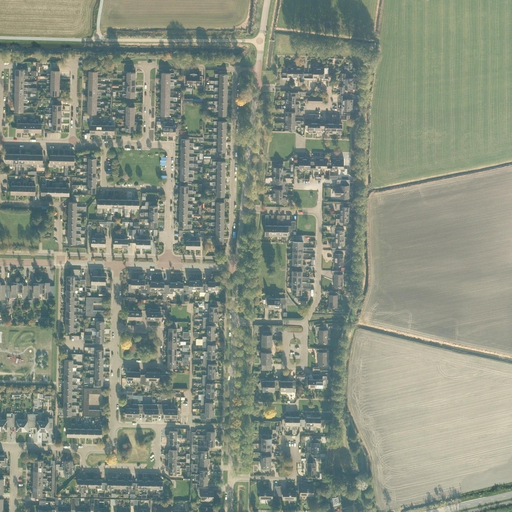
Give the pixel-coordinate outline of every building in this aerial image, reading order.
[(289,76),(292,77),(293,67),(287,67),(287,73),(282,73),(282,79),(287,79),(287,81),(289,81),(289,76)] [(298,67),(298,77),(301,77),(301,81),(304,81),(304,80),(308,80),(308,73),(304,73),(304,67),(298,67)] [(315,77),(318,77),(318,68),(313,68),(313,74),(308,73),(308,80),(312,80),(312,81),(315,81),(315,77)] [(324,68),(318,68),(318,77),(321,77),(321,82),(324,82),(324,80),(328,80),(328,74),(324,74),(324,68)] [(343,80),(343,84),(353,84),(353,78),(348,78),(348,73),(347,73),(347,71),(344,71),(344,73),(340,73),(340,78),(339,78),(339,80),(343,80)] [(184,77),(184,88),(193,89),(193,85),(193,83),(193,74),(190,74),(187,74),(187,78),(184,77)] [(199,84),(202,85),(202,78),(199,78),(199,75),(196,75),(196,74),(193,74),(193,83),(193,85),(199,85),(199,84)] [(355,84),(353,84),(343,84),(343,87),(339,87),(339,89),(340,89),(340,92),(341,92),(341,94),(346,94),(346,92),(347,92),(347,89),(353,90),(355,90),(355,84)] [(286,92),(286,95),(285,101),(295,101),(295,98),(298,98),(299,95),(297,95),(297,92),(286,92)] [(343,102),(343,105),(352,105),(353,99),(346,99),(347,96),(346,96),(346,94),(341,94),(341,95),(340,95),(340,99),(339,99),(339,102),(343,102)] [(295,104),(295,101),(285,101),(285,106),(289,106),(289,109),(292,109),(297,109),(297,107),(298,107),(298,104),(295,104)] [(352,111),(352,105),(343,105),(342,108),(338,108),(338,110),(340,110),(340,113),(340,115),(346,115),(350,115),(350,111),(352,111)] [(297,109),(292,109),(289,109),(289,112),(285,112),(285,117),(295,118),(295,115),(298,115),(298,112),(297,112),(297,109)] [(312,133),(312,134),(314,134),(314,123),(311,123),(311,120),(308,120),(308,121),(305,121),(305,129),(308,129),(308,133),(312,133)] [(314,123),(314,134),(316,134),(316,133),(320,133),(320,129),(322,129),(322,121),(320,121),(320,120),(317,120),(317,123),(314,123)] [(329,133),(329,134),(330,134),(331,124),(328,124),(328,120),(325,120),(325,121),(322,121),(322,129),(325,129),(325,133),(329,133)] [(300,126),(300,123),(285,123),(285,128),(289,129),(289,132),(294,132),(295,125),(300,126)] [(88,165),(96,165),(96,158),(89,158),(89,156),(84,156),(84,158),(84,161),(88,161),(88,165)] [(299,169),(299,171),(301,171),(301,167),(304,167),(304,157),(303,157),(303,158),(300,158),(299,158),(299,162),(295,162),(295,169),(299,169)] [(306,157),(304,157),(304,167),(307,167),(307,171),(310,171),(310,170),(313,170),(313,164),(310,164),(310,158),(306,158),(306,157)] [(313,164),(313,170),(315,170),(315,171),(318,171),(318,168),(321,168),(321,158),(319,157),(319,158),(315,158),(315,162),(313,162),(313,164)] [(328,171),(328,170),(329,170),(329,162),(327,162),(327,158),(323,158),(321,158),(321,168),(324,168),(324,171),(328,171)] [(329,162),(329,170),(331,170),(331,171),(334,171),(334,168),(338,168),(338,158),(336,158),(336,159),(332,158),(332,162),(329,162)] [(273,167),(273,172),(286,173),(286,170),(283,170),(283,164),(275,163),(275,167),(273,167)] [(282,181),(282,178),(273,178),(273,184),(279,184),(279,186),(284,187),(284,184),(286,184),(286,181),(282,181)] [(349,180),(346,180),(343,180),(337,180),(337,183),(344,183),(344,186),(340,186),(340,188),(335,188),(335,196),(339,196),(339,198),(349,199),(349,186),(350,180),(349,180)] [(62,195),(69,196),(69,187),(71,187),(71,183),(69,183),(66,183),(66,188),(62,188),(62,195)] [(284,187),(279,186),(279,189),(273,189),(273,195),(282,195),(282,192),(285,192),(286,189),(284,189),(284,187)] [(282,198),(282,195),(273,195),(272,200),(276,200),(276,203),(284,204),(284,201),(285,201),(285,198),(282,198)] [(216,209),(224,209),(224,202),(223,202),(223,199),(212,199),(212,205),(216,205),(216,209)] [(150,213),(157,213),(158,206),(152,206),(153,202),(145,202),(145,206),(145,209),(150,209),(150,212),(150,213)] [(340,214),(349,215),(349,207),(347,207),(347,204),(344,204),(344,206),(345,206),(345,207),(343,207),(343,204),(336,204),(336,210),(340,210),(340,214)] [(343,222),(349,222),(349,215),(340,214),(340,219),(336,219),(336,225),(343,225),(343,222)] [(282,236),(288,236),(288,231),(292,231),(292,229),(295,229),(295,221),(291,221),(291,226),(285,226),(285,221),(282,221),(282,226),(282,236)] [(335,237),(344,237),(344,230),(341,230),(341,227),(331,227),(331,232),(335,232),(335,237)] [(186,248),(193,248),(193,236),(193,234),(191,234),(190,236),(190,239),(187,240),(186,240),(186,244),(185,244),(184,248),(186,248)] [(341,245),(344,245),(344,237),(335,237),(335,242),(331,242),(331,247),(332,248),(332,249),(335,249),(335,248),(341,248),(341,245)] [(303,242),(303,239),(293,239),(293,248),(303,248),(303,242)] [(334,266),(343,266),(343,254),(343,250),(332,250),(332,253),(334,253),(334,266)] [(292,259),(292,265),(292,268),(305,268),(305,265),(302,265),(302,259),(292,259)] [(305,268),(292,268),(292,277),(302,277),(302,271),(305,271),(305,268)] [(333,286),(342,287),(343,275),(340,275),(340,271),(331,271),(331,274),(334,274),(333,286)] [(135,288),(138,288),(138,279),(132,279),(131,285),(129,284),(129,293),(135,293),(135,288)] [(141,293),(148,293),(148,285),(145,285),(145,280),(138,279),(138,288),(142,288),(141,293)] [(196,281),(189,281),(189,286),(187,286),(186,294),(192,294),(192,291),(192,289),(195,289),(196,289),(196,281)] [(205,296),(206,284),(202,284),(202,281),(196,281),(196,289),(199,289),(199,292),(200,292),(200,296),(205,296)] [(215,281),(208,281),(208,284),(206,284),(205,296),(205,300),(205,301),(208,301),(208,300),(209,292),(212,292),(212,289),(215,289),(215,290),(218,290),(218,285),(215,285),(215,281)] [(45,284),(39,283),(39,293),(45,294),(44,298),(49,298),(50,282),(45,282),(45,284)] [(154,290),(157,290),(158,282),(151,282),(151,285),(148,285),(148,293),(154,293),(154,290)] [(161,293),(167,293),(167,285),(164,285),(164,282),(158,282),(157,290),(161,290),(161,293)] [(177,291),(177,282),(170,282),(170,285),(167,285),(167,293),(173,294),(173,291),(177,291)] [(180,294),(186,294),(187,286),(183,286),(183,283),(177,282),(177,291),(180,291),(180,294)] [(17,298),(17,293),(17,283),(11,283),(11,285),(7,285),(7,297),(17,298)] [(23,283),(17,283),(17,293),(22,293),(22,298),(27,298),(27,285),(23,285),(23,283)] [(39,298),(39,293),(39,283),(33,283),(33,285),(29,285),(29,298),(34,298),(34,297),(39,298)] [(302,294),(302,288),(292,288),(291,294),(295,294),(294,297),(299,297),(299,300),(299,301),(307,301),(307,300),(307,297),(302,297),(302,294)] [(337,307),(337,295),(336,295),(336,292),(326,291),(326,295),(328,295),(328,307),(337,307)] [(268,308),(274,308),(274,298),(268,298),(268,297),(265,297),(265,300),(263,300),(263,303),(265,304),(265,305),(268,305),(268,308)] [(274,298),(274,308),(280,308),(283,308),(283,305),(285,305),(285,298),(280,298),(274,298)] [(209,313),(217,313),(218,307),(214,307),(214,304),(205,303),(205,309),(209,309),(209,313)] [(158,309),(154,309),(154,320),(161,320),(161,317),(164,317),(164,312),(167,312),(167,310),(161,310),(161,307),(158,307),(158,309)] [(147,310),(145,310),(145,317),(147,317),(147,320),(154,320),(154,309),(151,309),(151,308),(147,308),(147,310)] [(135,311),(135,319),(141,319),(141,316),(145,317),(145,310),(141,310),(141,311),(135,311)] [(203,317),(203,322),(212,323),(212,320),(217,320),(217,313),(209,313),(209,317),(203,317)] [(212,326),(212,323),(203,322),(203,328),(207,328),(207,332),(215,332),(215,326),(212,326)] [(318,342),(327,342),(327,330),(323,330),(323,327),(316,327),(316,330),(318,330),(318,342)] [(263,331),(262,334),(262,340),(272,340),(272,334),(272,331),(265,331),(263,331)] [(215,339),(215,332),(207,332),(207,337),(202,336),(202,339),(202,342),(211,342),(211,339),(215,339)] [(272,346),(272,340),(262,340),(261,346),(261,349),(272,349),(272,346)] [(207,347),(207,351),(216,352),(216,345),(211,345),(211,342),(202,342),(202,345),(202,347),(207,347)] [(95,357),(103,357),(103,350),(97,350),(98,347),(88,347),(88,350),(91,350),(91,353),(95,353),(95,357)] [(318,364),(327,364),(327,352),(322,352),(322,349),(316,348),(315,352),(318,352),(318,364)] [(261,352),(261,358),(271,358),(271,352),(272,352),(272,349),(261,349),(261,352)] [(215,358),(216,352),(207,351),(207,356),(204,356),(203,356),(203,358),(203,361),(212,361),(212,358),(215,358)] [(271,364),(271,358),(261,358),(261,364),(262,364),(262,367),(271,367),(272,364),(271,364)] [(212,361),(203,361),(203,366),(208,366),(208,371),(216,371),(216,364),(212,364),(212,361)] [(216,377),(216,371),(208,371),(208,375),(202,375),(202,380),(211,380),(211,377),(216,377)] [(140,372),(133,372),(133,380),(140,380),(139,384),(143,384),(143,375),(140,375),(140,372)] [(146,375),(143,375),(143,384),(149,384),(149,380),(152,380),(153,372),(146,372),(146,375)] [(153,372),(152,380),(158,380),(158,381),(165,382),(165,375),(159,375),(159,372),(153,372)] [(305,376),(305,379),(305,382),(305,384),(308,384),(308,387),(315,387),(316,375),(313,374),(313,379),(309,379),(309,376),(305,376)] [(319,375),(316,375),(315,387),(322,387),(322,384),(326,384),(326,376),(323,376),(322,379),(318,379),(319,375)] [(90,378),(90,380),(95,380),(95,384),(94,384),(93,387),(103,387),(103,385),(103,378),(95,377),(90,377),(90,378)] [(268,391),(268,381),(263,381),(263,379),(260,379),(260,383),(259,383),(258,385),(259,388),(260,388),(260,389),(262,389),(262,391),(268,391)] [(211,383),(211,380),(202,380),(202,385),(206,386),(206,390),(215,390),(215,384),(211,383)] [(274,391),(274,390),(274,388),(277,388),(277,380),(274,380),(274,381),(268,381),(268,391),(274,391)] [(280,388),(280,391),(286,391),(286,381),(280,381),(281,380),(277,380),(277,388),(280,388)] [(292,391),(292,390),(292,388),(295,388),(295,381),(292,381),(286,381),(286,391),(286,394),(291,394),(292,391)] [(214,397),(215,390),(206,390),(206,394),(201,394),(201,399),(210,399),(210,396),(214,397)] [(210,399),(201,399),(201,400),(201,405),(205,405),(205,409),(213,409),(213,403),(210,403),(210,399)] [(132,408),(132,416),(139,416),(139,413),(142,413),(142,407),(142,404),(133,404),(132,408)] [(162,404),(152,404),(152,409),(151,417),(158,417),(158,414),(161,414),(161,408),(162,404)] [(164,417),(171,417),(171,409),(168,409),(168,405),(162,404),(161,408),(161,414),(164,414),(164,417)] [(145,416),(151,417),(152,409),(145,409),(145,407),(142,407),(142,413),(145,414),(145,416)] [(213,416),(213,409),(205,409),(205,413),(201,413),(200,419),(210,419),(210,416),(213,416)] [(1,420),(1,431),(2,431),(3,431),(5,431),(4,431),(4,430),(6,430),(7,427),(11,427),(11,413),(7,413),(6,420),(1,420)] [(18,431),(20,432),(22,432),(22,420),(17,419),(17,414),(12,413),(12,427),(16,427),(16,430),(18,430),(18,431)] [(22,420),(22,432),(23,432),(25,432),(25,431),(27,431),(27,427),(32,427),(32,414),(27,414),(27,420),(22,420)] [(39,431),(39,432),(40,432),(41,432),(42,432),(43,432),(43,421),(38,421),(38,414),(33,414),(33,427),(37,427),(37,431),(39,431),(39,432),(39,431)] [(46,432),(46,431),(48,431),(48,428),(53,428),(53,418),(49,418),(49,417),(43,417),(43,421),(43,432),(44,432),(45,432),(46,432)] [(289,429),(292,429),(292,417),(286,417),(285,419),(282,419),(282,426),(285,426),(285,424),(289,424),(289,429)] [(299,417),(292,417),(292,429),(292,433),(296,433),(296,429),(295,429),(295,425),(299,425),(299,426),(303,426),(303,419),(299,419),(299,417)] [(310,430),(313,430),(313,417),(306,417),(306,419),(303,419),(303,426),(306,427),(306,425),(310,425),(310,430)] [(320,417),(313,417),(313,430),(316,430),(316,425),(320,425),(320,427),(324,427),(324,420),(320,420),(320,417)] [(261,443),(271,444),(271,438),(272,438),(272,435),(265,435),(265,434),(263,434),(262,435),(261,435),(261,443)] [(179,447),(179,444),(177,444),(177,440),(181,441),(181,438),(166,437),(166,440),(169,440),(169,444),(171,444),(170,446),(179,447)] [(271,450),(271,444),(261,443),(261,450),(262,450),(262,453),(272,453),(272,450),(271,450)] [(313,453),(319,453),(319,443),(311,443),(311,447),(307,446),(307,453),(306,452),(306,458),(313,458),(313,453)] [(166,453),(166,456),(177,456),(177,450),(179,450),(179,447),(170,446),(170,450),(169,450),(169,454),(166,453)] [(261,455),(261,461),(271,461),(271,456),(272,453),(262,453),(261,456),(261,455)] [(313,463),(313,458),(306,458),(306,463),(307,463),(307,473),(315,473),(316,463),(313,463)] [(271,467),(271,461),(261,461),(261,467),(264,467),(264,470),(271,471),(271,467)] [(98,477),(95,477),(95,487),(102,487),(102,490),(104,490),(105,483),(102,483),(102,479),(98,479),(98,477)] [(105,483),(104,490),(108,490),(108,487),(111,488),(111,490),(114,490),(114,477),(111,477),(111,480),(108,480),(108,483),(105,483)] [(129,477),(126,477),(126,488),(126,492),(129,492),(129,488),(132,488),(132,490),(135,491),(135,483),(132,483),(132,480),(128,480),(129,477)] [(138,483),(135,483),(135,491),(138,491),(138,488),(144,488),(144,478),(142,478),(142,480),(138,480),(138,483)] [(301,495),(312,495),(312,487),(301,487),(302,483),(298,483),(298,492),(301,492),(301,495)] [(201,500),(213,501),(213,491),(208,491),(208,487),(198,487),(198,491),(200,491),(200,493),(201,493),(201,500)] [(260,490),(260,499),(271,499),(272,491),(260,490)] [(284,491),(283,499),(295,499),(295,491),(284,491)] [(330,496),(332,505),(341,504),(339,494),(330,496)]
